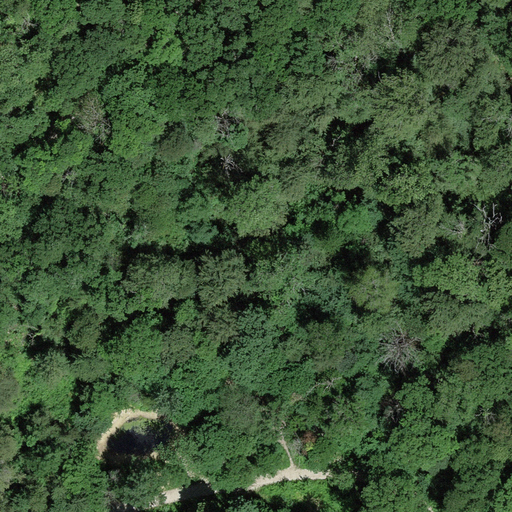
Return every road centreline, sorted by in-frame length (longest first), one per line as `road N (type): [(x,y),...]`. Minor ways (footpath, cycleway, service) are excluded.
road 1 (track): [(157,511),(277,475),(346,471),(388,477),(433,511)]
road 2 (track): [(0,179),(192,0)]
